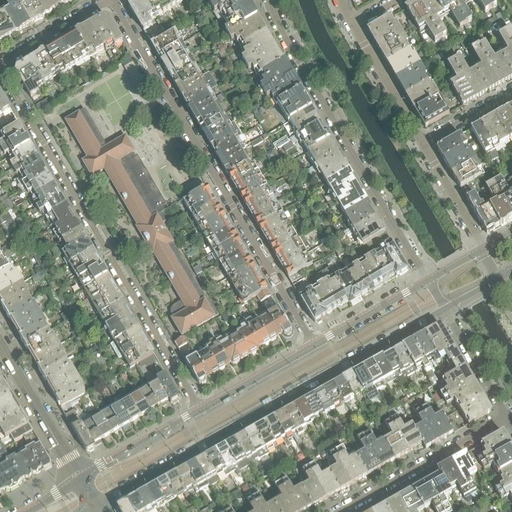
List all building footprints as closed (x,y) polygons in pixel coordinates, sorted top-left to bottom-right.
[(45,16),(35,0),(18,0),(16,1),(2,10),(15,34),(20,33),(22,30),(34,23),(39,20),(43,19),(45,16)] [(74,0),(35,0),(45,16),(50,16),(52,12),(69,2),(73,2),(74,0)] [(157,19),(145,0),(134,0),(130,3),(129,7),(143,31),(152,26),(150,22),(157,19)] [(145,0),(157,19),(187,1),(186,0),(145,0)] [(249,5),(246,0),(210,0),(208,2),(214,13),(213,14),(218,22),(223,20),(249,5)] [(437,20),(443,17),(434,0),(422,0),(406,10),(412,20),(415,27),(418,30),(421,36),(427,32),(435,44),(441,40),(443,44),(445,43),(443,39),(447,37),(437,20)] [(472,21),(462,5),(468,2),(467,0),(434,0),(443,17),(449,13),(459,30),(464,27),(466,31),(470,28),(468,24),(472,21)] [(497,7),(492,0),(467,0),(468,2),(471,0),(476,0),(485,14),(497,7)] [(266,33),(257,19),(249,5),(223,20),(228,28),(225,30),(231,42),(235,39),(240,48),(266,33)] [(0,43),(15,34),(2,10),(0,11),(0,43)] [(123,44),(108,19),(105,18),(83,31),(79,32),(76,35),(89,57),(105,48),(105,50),(107,52),(123,44)] [(402,34),(392,18),(368,32),(388,65),(412,51),(402,34)] [(415,27),(412,20),(407,23),(411,29),(415,27)] [(152,46),(167,37),(165,32),(158,21),(156,22),(162,33),(159,35),(149,41),(152,46)] [(159,58),(182,45),(175,32),(167,37),(152,46),(159,58)] [(283,62),(274,48),(266,33),(240,48),(245,57),(242,60),(248,71),(252,68),(257,77),(259,76),(283,62)] [(511,46),(504,33),(498,37),(508,53),(501,57),(511,75),(511,46)] [(89,57),(76,35),(72,35),(69,39),(52,49),(48,49),(46,53),(59,75),(70,69),(75,72),(78,77),(80,75),(79,74),(81,72),(78,69),(77,70),(74,66),(89,57)] [(501,86),(476,43),(472,37),(468,39),(471,45),(473,44),(476,48),(471,51),(481,68),(475,72),(488,93),(501,86)] [(227,56),(218,42),(218,41),(213,45),(222,59),(227,56)] [(511,79),(511,75),(501,57),(494,61),(485,44),(481,46),(478,41),(476,43),(501,86),(511,79)] [(196,68),(188,54),(193,51),(191,47),(186,51),(182,45),(159,58),(173,82),(196,68)] [(430,82),(412,51),(388,65),(406,97),(430,82)] [(59,75),(46,53),(42,53),(39,57),(17,70),(16,73),(34,105),(38,102),(37,101),(36,101),(33,97),(39,94),(37,91),(45,87),(44,84),(59,75)] [(488,93),(475,72),(469,75),(460,59),(453,62),(475,100),(488,93)] [(301,90),(293,76),(284,61),(283,62),(259,76),(264,85),(260,87),(264,93),(267,99),(271,96),(275,105),(277,104),(301,90)] [(134,62),(125,68),(137,89),(146,83),(134,62)] [(475,100),(453,62),(447,66),(454,76),(447,80),(453,91),(447,94),(448,95),(451,101),(457,98),(463,107),(475,100)] [(205,82),(207,80),(206,78),(213,74),(212,72),(210,74),(208,71),(203,74),(205,76),(202,78),(196,68),(173,82),(187,105),(210,92),(205,82)] [(449,115),(430,82),(406,97),(425,129),(449,115)] [(60,100),(54,90),(49,93),(52,97),(55,103),(60,100)] [(313,109),(301,90),(277,104),(288,124),(290,123),(313,109)] [(224,115),(216,102),(210,92),(187,105),(201,129),(224,115)] [(10,110),(0,93),(0,111),(0,112),(2,114),(10,110)] [(55,103),(52,97),(46,101),(49,107),(55,103)] [(494,148),(511,138),(511,113),(509,108),(481,125),(494,148)] [(325,135),(320,126),(315,117),(317,116),(313,109),(290,123),(297,135),(289,140),(292,146),(300,141),(308,154),(331,140),(327,134),(325,135)] [(163,225),(165,223),(167,225),(172,222),(170,218),(165,221),(161,215),(160,214),(167,210),(164,206),(165,206),(137,157),(135,158),(132,154),(134,153),(125,137),(106,149),(104,144),(85,110),(66,121),(88,159),(83,162),(92,177),(104,170),(138,227),(137,228),(152,255),(154,254),(182,302),(174,306),(173,307),(171,309),(171,312),(171,314),(172,317),(173,320),(172,320),(182,337),(217,316),(208,300),(206,301),(172,244),(177,241),(169,228),(166,230),(163,225)] [(245,124),(255,117),(251,112),(241,118),(245,124)] [(238,139),(230,125),(224,115),(201,129),(214,153),(238,139)] [(15,119),(0,128),(0,129),(1,130),(3,134),(19,125),(15,119)] [(25,135),(19,125),(3,134),(0,136),(0,141),(1,143),(0,143),(0,147),(1,149),(25,135)] [(494,148),(481,125),(471,130),(473,133),(484,152),(485,155),(487,158),(494,168),(502,163),(494,148)] [(10,158),(31,145),(25,135),(1,149),(4,155),(7,154),(10,158)] [(250,160),(243,148),(246,147),(248,149),(252,147),(251,144),(247,146),(244,143),(246,142),(243,136),(238,139),(214,153),(228,177),(253,162),(252,162),(250,160)] [(443,159),(467,146),(461,136),(437,149),(443,159)] [(344,166),(339,157),(333,148),(335,147),(331,140),(308,154),(315,166),(307,171),(311,177),(318,172),(326,185),(349,171),(345,165),(344,166)] [(28,161),(37,156),(31,145),(10,158),(13,163),(11,164),(14,169),(28,161)] [(475,161),(467,146),(443,159),(451,174),(475,161)] [(277,158),(273,152),(266,156),(270,163),(277,158)] [(40,167),(42,166),(37,156),(28,161),(14,169),(17,174),(19,173),(22,178),(40,167)] [(484,176),(475,161),(451,174),(460,189),(465,186),(473,182),(484,176)] [(268,188),(261,177),(253,162),(228,177),(243,202),(268,188)] [(285,167),(282,162),(277,165),(280,170),(285,167)] [(25,189),(48,176),(42,166),(40,167),(22,178),(16,181),(19,186),(17,187),(20,192),(25,189)] [(362,197),(356,188),(351,179),(353,178),(349,171),(326,185),(331,194),(324,199),(328,205),(331,210),(338,205),(344,216),(367,202),(363,196),(362,197)] [(40,195),(54,186),(48,176),(25,189),(28,194),(31,193),(33,198),(40,195)] [(511,185),(510,181),(504,184),(501,180),(494,184),(511,216),(511,185)] [(500,227),(479,192),(473,182),(465,186),(460,189),(487,235),(489,235),(493,233),(494,231),(500,227)] [(511,220),(511,216),(494,184),(485,188),(479,192),(500,227),(501,228),(508,224),(507,223),(511,220)] [(37,209),(60,195),(54,186),(40,195),(33,198),(28,201),(32,207),(35,205),(37,209)] [(222,213),(207,188),(183,202),(189,212),(198,227),(222,213)] [(282,214),(279,208),(283,205),(281,201),(277,204),(268,188),(243,202),(258,228),(282,214)] [(4,197),(0,191),(0,199),(2,203),(9,199),(7,195),(4,197)] [(45,218),(66,205),(60,195),(37,209),(31,213),(34,217),(40,213),(40,214),(42,213),(45,218)] [(392,245),(381,227),(380,228),(370,210),(371,209),(367,202),(344,216),(352,228),(343,233),(347,239),(355,234),(363,247),(366,252),(369,258),(392,245)] [(80,230),(66,205),(45,218),(59,242),(80,230)] [(237,239),(222,213),(198,227),(198,228),(197,229),(199,233),(201,232),(213,253),(237,239)] [(298,240),(292,229),(282,214),(258,228),(273,254),(298,240)] [(14,226),(8,215),(3,218),(9,229),(14,226)] [(326,226),(323,221),(318,224),(321,229),(326,226)] [(63,254),(86,240),(80,230),(59,242),(60,244),(50,250),(55,258),(62,254),(63,254)] [(313,265),(303,250),(305,248),(306,249),(309,247),(303,237),(298,240),(273,254),(288,279),(301,272),(313,265)] [(252,265),(237,239),(213,253),(228,279),(252,265)] [(69,265),(93,252),(86,240),(63,254),(69,265)] [(333,249),(330,245),(328,242),(319,247),(320,247),(317,249),(320,254),(324,251),(326,254),(333,249)] [(408,272),(392,245),(369,258),(384,283),(388,281),(389,283),(396,278),(396,279),(408,272)] [(108,277),(93,252),(69,265),(84,291),(108,277)] [(384,283),(369,258),(364,261),(361,257),(358,258),(354,252),(351,254),(355,260),(358,265),(373,291),(373,292),(380,287),(379,286),(384,283)] [(47,263),(41,253),(34,257),(40,267),(47,263)] [(0,256),(0,255),(0,276),(12,269),(11,269),(7,263),(5,264),(0,256)] [(48,263),(47,263),(40,267),(42,272),(44,274),(52,270),(48,263)] [(201,274),(198,267),(196,268),(194,264),(192,266),(197,276),(198,276),(201,274)] [(267,291),(252,265),(228,279),(243,305),(256,297),(267,291)] [(373,291),(358,265),(346,272),(361,297),(373,291)] [(29,294),(23,284),(17,273),(15,274),(12,269),(0,276),(0,303),(3,308),(2,310),(4,313),(6,314),(31,300),(28,295),(29,294)] [(348,303),(334,278),(334,277),(333,275),(330,270),(329,269),(317,276),(322,284),(323,284),(337,309),(348,303)] [(35,284),(46,278),(44,274),(42,272),(31,278),(35,284)] [(301,272),(288,279),(292,285),(304,278),(301,272)] [(361,297),(346,272),(335,278),(334,277),(334,278),(348,303),(349,304),(361,297)] [(197,276),(197,277),(200,283),(201,283),(206,280),(203,276),(202,273),(201,274),(198,276),(197,276)] [(123,303),(108,277),(84,291),(99,317),(123,303)] [(337,309),(323,284),(322,284),(311,291),(326,316),(337,309)] [(326,316),(311,291),(308,292),(305,287),(296,293),(314,324),(316,323),(318,325),(321,323),(321,320),(326,316)] [(271,297),(267,291),(256,297),(260,303),(271,297)] [(47,326),(41,315),(35,304),(34,305),(31,300),(6,314),(6,316),(8,320),(10,321),(21,339),(21,341),(23,344),(24,345),(25,346),(40,337),(49,331),(46,326),(47,326)] [(138,329),(123,303),(99,317),(115,343),(138,329)] [(292,332),(278,310),(277,307),(267,314),(280,336),(283,335),(284,337),(285,338),(287,339),(290,339),(292,336),(292,334),(291,333),(292,332)] [(280,336),(267,314),(266,312),(256,318),(257,320),(270,342),(272,342),(275,340),(276,339),(280,336)] [(270,342),(257,320),(252,323),(249,319),(248,318),(244,320),(244,322),(260,348),(262,346),(264,346),(265,346),(269,344),(269,342),(270,342)] [(260,348),(244,322),(241,324),(240,326),(242,327),(236,331),(238,335),(250,355),(251,355),(252,355),(256,353),(256,352),(258,351),(257,350),(260,348)] [(460,361),(454,350),(452,346),(445,336),(446,335),(442,329),(441,329),(440,327),(437,326),(425,333),(425,335),(440,360),(445,357),(448,361),(446,362),(450,368),(446,371),(450,377),(456,373),(464,368),(465,368),(461,361),(460,361)] [(153,355),(138,329),(115,343),(111,346),(119,360),(122,359),(123,358),(130,369),(130,368),(136,366),(145,360),(149,358),(153,355)] [(203,334),(200,329),(195,332),(198,337),(203,334)] [(66,357),(59,346),(53,335),(52,336),(49,331),(40,337),(25,346),(24,348),(26,351),(28,352),(39,370),(39,372),(41,375),(42,376),(67,362),(64,358),(66,357)] [(240,361),(228,340),(227,339),(225,337),(221,340),(219,338),(217,337),(216,335),(215,336),(212,338),(229,365),(232,364),(233,366),(234,365),(236,365),(239,363),(239,362),(240,361)] [(250,355),(238,335),(228,340),(240,361),(250,355)] [(441,362),(440,360),(425,335),(421,337),(420,336),(413,339),(414,341),(428,365),(434,362),(435,365),(441,362)] [(186,345),(188,343),(185,338),(174,344),(178,349),(186,345)] [(229,365),(212,338),(209,340),(208,342),(209,344),(204,347),(205,349),(219,371),(221,371),(224,369),(224,368),(229,365)] [(428,365),(414,341),(410,344),(408,343),(404,345),(403,347),(417,371),(423,368),(430,380),(435,377),(428,365)] [(208,377),(195,355),(188,343),(186,345),(190,352),(188,354),(190,358),(188,360),(185,355),(182,356),(199,385),(199,384),(200,385),(201,386),(202,386),(204,386),(204,385),(206,384),(206,383),(206,381),(205,381),(206,380),(205,379),(208,377)] [(99,352),(96,347),(89,351),(92,356),(99,352)] [(403,347),(401,349),(393,353),(406,376),(407,378),(415,373),(418,379),(421,377),(417,371),(403,347)] [(219,371),(205,349),(195,355),(208,377),(213,375),(214,375),(217,373),(218,372),(219,371)] [(406,376),(393,353),(383,358),(393,375),(396,380),(396,382),(404,377),(406,376)] [(393,375),(383,358),(383,357),(373,362),(386,386),(396,380),(393,375)] [(106,365),(103,360),(96,359),(94,360),(100,369),(106,365)] [(149,366),(145,360),(139,364),(143,369),(149,366)] [(83,388),(71,367),(70,367),(67,362),(42,376),(43,377),(42,377),(45,383),(46,383),(57,401),(56,402),(60,408),(61,407),(61,408),(64,406),(72,401),(78,398),(85,394),(82,388),(83,388)] [(386,386),(373,362),(363,368),(374,387),(376,392),(386,386)] [(179,399),(160,366),(155,368),(159,376),(155,378),(169,401),(171,404),(172,406),(179,402),(179,400),(179,399)] [(374,387),(363,368),(353,373),(366,396),(367,396),(370,401),(375,398),(375,399),(379,396),(376,392),(374,387)] [(476,387),(474,383),(471,379),(464,368),(456,373),(450,377),(442,381),(448,391),(440,395),(436,398),(437,401),(438,403),(440,406),(445,403),(446,406),(454,401),(460,412),(483,399),(481,395),(476,388),(476,387)] [(366,396),(353,373),(343,379),(343,380),(354,399),(354,398),(362,394),(364,398),(367,403),(369,402),(366,396)] [(136,388),(131,379),(131,380),(129,376),(127,377),(134,389),(136,388)] [(0,402),(11,396),(0,377),(0,402)] [(169,401),(155,378),(157,380),(147,386),(159,406),(160,406),(160,407),(163,408),(167,406),(167,404),(166,402),(169,401)] [(354,399),(343,380),(333,385),(345,404),(350,401),(353,405),(356,403),(354,399)] [(345,404),(333,385),(324,391),(335,410),(342,405),(345,409),(347,408),(345,404)] [(159,406),(147,386),(138,391),(150,412),(159,406)] [(150,412),(138,391),(128,397),(140,417),(150,412)] [(335,410),(324,391),(314,396),(325,415),(333,411),(335,415),(337,414),(335,410)] [(131,423),(119,402),(116,398),(113,392),(111,393),(114,399),(113,400),(115,404),(109,407),(122,428),(131,423)] [(33,433),(11,396),(0,402),(0,430),(5,439),(0,441),(1,442),(5,449),(23,438),(27,437),(33,433)] [(325,415),(314,396),(304,402),(318,426),(324,423),(323,421),(327,419),(325,415)] [(140,417),(128,397),(119,402),(131,423),(140,417)] [(491,413),(485,403),(483,399),(460,412),(468,426),(491,413)] [(449,426),(443,415),(435,419),(427,405),(426,405),(424,401),(418,404),(419,405),(414,407),(416,411),(415,412),(422,426),(415,430),(414,431),(423,445),(425,450),(454,434),(449,426)] [(318,426),(304,402),(294,407),(305,426),(313,422),(318,432),(321,431),(318,426)] [(122,428),(109,407),(100,413),(112,434),(122,428)] [(305,426),(294,407),(285,413),(298,436),(304,432),(305,432),(307,434),(306,436),(309,440),(312,438),(308,430),(305,426)] [(112,434),(100,413),(98,409),(88,415),(90,419),(102,440),(112,434)] [(95,448),(81,424),(74,412),(65,417),(86,453),(88,452),(90,453),(93,451),(93,449),(95,448)] [(298,436),(285,413),(275,419),(288,441),(294,438),(298,445),(302,443),(298,436)] [(423,445),(414,431),(415,430),(412,425),(404,430),(396,416),(384,422),(392,437),(384,441),(395,460),(423,445)] [(288,441),(275,419),(274,418),(265,423),(276,443),(282,439),(287,448),(290,446),(288,441)] [(102,440),(90,419),(81,424),(95,448),(97,447),(100,445),(101,444),(102,444),(100,441),(102,440)] [(363,427),(358,420),(355,422),(359,429),(362,428),(363,427)] [(278,447),(276,443),(265,423),(255,429),(268,452),(275,448),(278,447)] [(458,432),(453,424),(449,426),(454,434),(458,432)] [(395,460),(384,441),(377,445),(368,431),(365,433),(362,428),(359,429),(354,433),(357,438),(365,452),(357,457),(368,476),(395,460)] [(268,452),(255,429),(245,435),(256,454),(263,449),(266,453),(268,452)] [(511,448),(509,444),(503,434),(480,446),(486,456),(478,461),(476,461),(471,452),(466,454),(477,473),(480,471),(479,470),(482,468),(484,471),(492,466),(498,476),(511,467),(511,448)] [(256,454),(245,435),(235,441),(246,460),(254,455),(256,459),(258,458),(256,454)] [(44,452),(39,443),(35,437),(29,440),(27,437),(23,438),(27,445),(43,471),(44,471),(43,471),(51,466),(50,465),(51,464),(44,452)] [(246,460),(235,441),(226,446),(239,470),(240,471),(250,465),(246,460)] [(22,481),(10,459),(5,450),(5,449),(1,442),(0,442),(0,485),(3,491),(6,490),(10,490),(18,486),(20,483),(19,482),(22,481)] [(368,476),(357,457),(349,461),(341,447),(339,443),(333,446),(335,450),(329,453),(337,468),(329,472),(340,491),(368,476)] [(43,471),(27,445),(18,450),(20,454),(32,475),(33,475),(37,475),(43,471)] [(239,470),(226,446),(216,452),(229,475),(235,472),(238,476),(241,474),(240,471),(239,470)] [(229,475),(216,452),(206,458),(217,477),(223,473),(225,477),(229,475)] [(32,475),(20,454),(10,459),(22,481),(25,479),(29,479),(31,476),(31,475),(32,475)] [(477,492),(469,478),(477,473),(466,454),(438,470),(441,475),(449,490),(449,489),(457,485),(465,500),(467,499),(468,501),(473,499),(472,498),(476,496),(475,494),(477,492)] [(217,477),(206,458),(196,463),(207,482),(215,478),(217,481),(219,480),(217,477)] [(340,492),(340,491),(329,472),(329,473),(322,477),(314,463),(310,464),(307,459),(302,462),(305,467),(302,469),(309,484),(302,488),(312,507),(312,508),(340,492)] [(207,482),(196,463),(186,469),(200,492),(209,486),(207,482)] [(511,467),(498,476),(503,485),(495,490),(501,501),(510,496),(511,499),(511,467)] [(200,492),(186,469),(177,474),(176,474),(188,494),(194,490),(196,493),(200,492)] [(188,494),(176,474),(177,474),(176,473),(166,479),(177,498),(183,495),(186,498),(189,496),(188,494)] [(451,511),(444,498),(452,494),(449,489),(449,490),(441,475),(413,491),(424,510),(432,505),(435,511),(451,511)] [(303,511),(312,507),(302,488),(302,487),(294,492),(286,478),(284,478),(283,476),(278,479),(278,478),(276,479),(278,482),(274,485),(282,499),(274,503),(279,511),(303,511)] [(180,502),(177,498),(166,479),(156,485),(168,504),(175,499),(178,503),(180,502)] [(168,504),(156,485),(147,490),(158,510),(165,505),(168,509),(170,507),(168,504)] [(279,511),(274,503),(266,508),(255,487),(253,488),(252,486),(249,487),(251,490),(249,491),(252,496),(246,500),(252,511),(279,511)] [(159,511),(158,510),(147,490),(137,496),(146,511),(152,511),(155,510),(156,511),(159,511)] [(419,511),(424,510),(413,491),(386,506),(388,511),(419,511)] [(146,511),(137,496),(127,502),(132,511),(146,511)] [(132,511),(127,502),(119,507),(118,509),(119,511),(132,511)]
